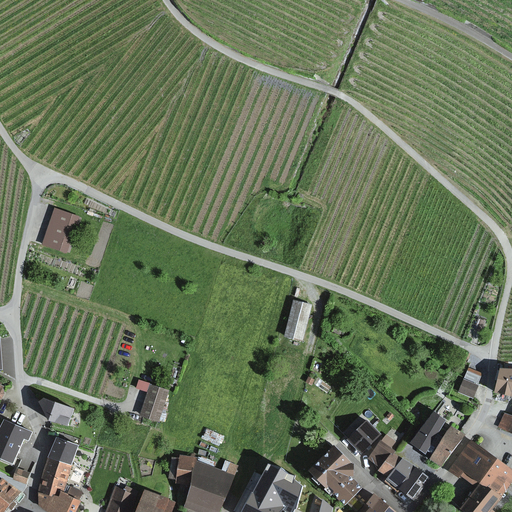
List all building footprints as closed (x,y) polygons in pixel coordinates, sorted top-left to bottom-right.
[(79,217),(54,208),(41,245),(67,253),(79,217)] [(311,305),(293,300),(284,336),(302,341),(311,305)] [(482,375),(467,369),(463,378),(478,384),(482,375)] [(511,369),(498,369),(492,393),(511,397),(511,369)] [(314,380),(308,376),(305,382),(311,385),(314,380)] [(463,379),(457,392),(473,399),(478,386),(463,379)] [(146,392),(139,415),(158,421),(168,390),(149,384),(149,383),(138,380),(135,389),(146,392)] [(42,398),(36,402),(46,421),(65,426),(72,408),(42,398)] [(464,435),(450,426),(446,431),(440,427),(445,420),(433,411),(407,443),(424,454),(426,451),(431,454),(428,459),(440,466),(464,435)] [(511,415),(503,413),(498,427),(511,432),(511,415)] [(31,432),(3,420),(0,425),(0,458),(11,463),(23,438),(28,440),(31,432)] [(360,454),(380,434),(366,420),(346,439),(360,454)] [(386,477),(401,458),(393,454),(394,451),(391,449),(396,440),(385,434),(381,441),(380,440),(367,459),(373,464),(377,471),(386,477)] [(77,445),(55,438),(47,457),(47,458),(70,465),(77,445)] [(511,481),(511,470),(471,440),(448,471),(457,478),(459,476),(474,488),(478,484),(501,498),(511,481)] [(352,463),(332,446),(309,469),(306,471),(331,494),(342,506),(346,502),(355,494),(361,488),(352,479),(352,474),(353,473),(353,471),(353,470),(353,468),(352,467),(351,466),(352,463)] [(171,457),(168,477),(175,479),(175,484),(188,486),(196,461),(197,457),(178,455),(178,458),(171,457)] [(70,465),(47,458),(37,492),(60,499),(62,492),(70,465)] [(415,467),(401,458),(386,477),(384,480),(411,500),(427,478),(415,467)] [(293,511),(306,482),(298,474),(290,473),(282,467),(265,460),(251,489),(248,488),(234,511),(293,511)] [(218,511),(238,466),(230,462),(226,472),(196,461),(188,486),(183,507),(196,511),(218,511)] [(29,473),(16,468),(12,478),(26,483),(29,473)] [(20,493),(1,478),(0,477),(0,511),(2,511),(7,507),(11,510),(16,503),(13,500),(20,493)] [(501,498),(478,484),(474,488),(458,509),(462,511),(489,511),(491,510),(501,498)] [(66,494),(62,492),(60,499),(37,492),(37,506),(45,511),(46,511),(74,511),(79,501),(78,501),(82,492),(71,487),(66,494)] [(129,511),(136,495),(115,487),(105,511),(129,511)] [(161,511),(167,499),(143,490),(135,511),(161,511)] [(364,503),(355,494),(346,502),(355,511),(364,503)] [(394,511),(372,494),(358,511),(394,511)] [(331,511),(334,505),(324,496),(317,511),(331,511)]
